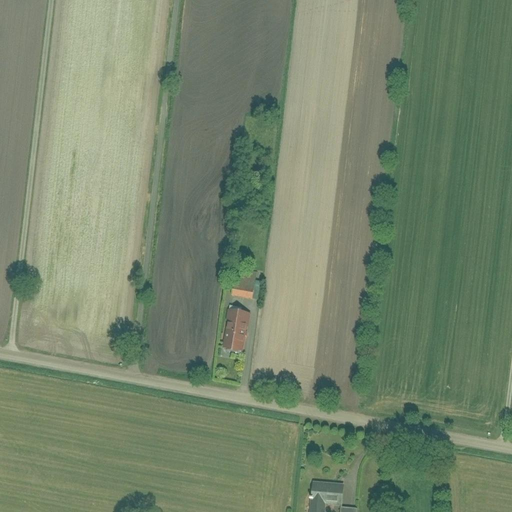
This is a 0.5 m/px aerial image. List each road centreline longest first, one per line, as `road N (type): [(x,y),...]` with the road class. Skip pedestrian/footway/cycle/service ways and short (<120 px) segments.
road 1 (unclassified): [(0,355),(511,451)]
road 2 (unknown): [(179,0),(131,379)]
road 3 (unknown): [(511,243),(486,446)]
